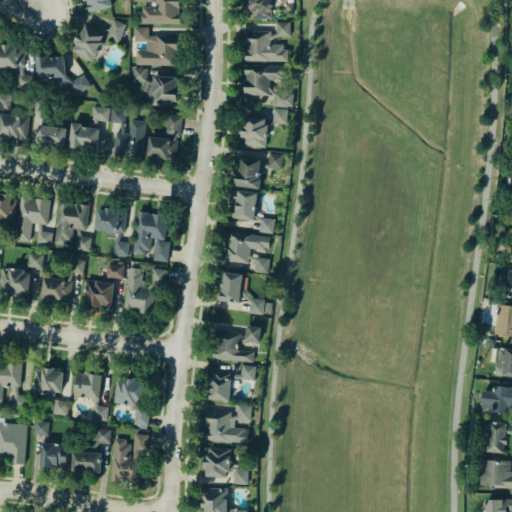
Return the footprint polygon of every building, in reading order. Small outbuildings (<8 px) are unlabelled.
[(84,0),(87,4),(88,11),(112,6),(110,0),(84,0)] [(139,23),(180,24),(180,0),(154,0),(155,6),(139,6),(139,23)] [(271,18),(270,0),(246,0),(247,18),(271,18)] [(120,41),(126,24),(113,19),(107,36),(120,41)] [(290,21),(276,21),(276,36),(291,36),(290,21)] [(93,62),(106,38),(84,26),(71,49),(93,62)] [(148,35),(148,27),(134,27),(134,42),(146,42),(146,49),(136,49),(136,65),(178,65),(178,35),(148,35)] [(286,61),(287,44),(271,43),(271,31),(246,30),(246,60),(286,61)] [(0,46),(0,73),(25,73),(24,45),(0,46)] [(36,56),(38,81),(46,81),(53,77),(54,85),(70,84),(76,95),(91,87),(85,74),(71,81),(65,69),(65,55),(36,56)] [(289,65),(245,65),(245,95),(274,95),(274,106),(294,106),(294,89),(270,89),(270,79),(288,79),(289,65)] [(133,82),(142,82),(142,91),(152,91),(152,80),(147,80),(147,68),(133,67),(133,82)] [(178,105),(179,76),(153,75),(152,104),(178,105)] [(29,116),(9,114),(10,94),(0,93),(0,107),(1,108),(0,117),(0,137),(27,139),(29,116)] [(109,107),(92,106),(91,119),(108,121),(109,107)] [(273,123),(287,124),(288,108),(273,108),(273,123)] [(124,124),(126,111),(112,109),(110,122),(124,124)] [(180,116),(167,115),(166,137),(149,136),(147,157),(178,159),(180,116)] [(266,147),(268,120),(244,119),(242,145),(266,147)] [(115,154),(143,155),(145,120),(130,120),(130,133),(115,132),(115,154)] [(68,146),(97,150),(100,127),(71,123),(68,146)] [(66,126),(38,125),(37,144),(65,145),(66,126)] [(282,168),(284,154),(269,152),(268,167),(282,168)] [(261,159),(238,158),(237,187),(260,188),(261,159)] [(236,218),(255,219),(257,192),(232,190),(232,197),(237,198),(236,218)] [(0,193),(0,221),(13,223),(16,196),(0,193)] [(30,241),(32,222),(48,224),(50,199),(20,196),(16,240),(30,241)] [(88,204),(59,201),(54,242),(74,244),(74,249),(90,251),(91,237),(85,236),(88,204)] [(125,210),(97,208),(96,230),(106,230),(106,238),(123,238),(125,210)] [(133,252),(152,254),(151,260),(167,261),(170,241),(164,241),(167,215),(138,211),(133,252)] [(275,219),(261,217),(259,231),(273,233),(275,219)] [(51,245),(52,232),(43,231),(43,224),(38,224),(36,244),(51,245)] [(271,237),(228,231),(224,260),(248,263),(250,247),(269,250),(271,237)] [(129,242),(115,240),(114,254),(128,255),(129,242)] [(30,293),(30,267),(42,267),(42,253),(28,253),(28,266),(0,267),(1,293),(30,293)] [(270,259),(256,257),(254,271),(269,273),(270,259)] [(83,273),(85,260),(72,258),(70,272),(83,273)] [(123,278),(123,264),(106,264),(106,278),(123,278)] [(125,311),(153,313),(155,287),(164,287),(166,269),(128,267),(125,311)] [(221,301),(241,302),(242,273),(223,272),(221,301)] [(41,299),(70,300),(71,278),(42,277),(41,299)] [(114,282),(86,280),(84,305),(112,307),(114,282)] [(263,314),(265,299),(250,298),(249,313),(263,314)] [(497,303),(511,304),(511,334),(494,332),(497,303)] [(245,341),(260,342),(262,327),(247,325),(245,341)] [(254,361),(254,351),(240,350),(241,331),(214,330),(212,359),(254,361)] [(491,346),(505,348),(506,347),(511,347),(511,375),(495,373),(496,363),(489,362),(491,346)] [(21,388),(22,364),(0,362),(0,401),(2,402),(3,387),(21,388)] [(241,379),(255,380),(256,365),(241,364),(241,379)] [(68,414),(68,397),(62,397),(64,369),(35,368),(34,399),(54,400),(53,414),(68,414)] [(231,400),(232,371),(204,370),(204,384),(209,384),(209,400),(231,400)] [(101,374),(76,372),(74,396),(94,397),(92,420),(107,420),(108,406),(99,405),(101,374)] [(115,379),(114,403),(134,404),(133,426),(148,427),(149,408),(142,408),(144,380),(115,379)] [(484,388),(495,390),(496,384),(510,386),(511,384),(511,406),(510,406),(509,413),(493,411),(493,406),(482,404),(484,388)] [(248,442),(248,428),(235,428),(236,420),(251,421),(252,405),(235,405),(235,411),(206,410),(205,440),(248,442)] [(487,450),(490,420),(507,422),(507,423),(511,423),(511,436),(508,436),(508,443),(505,443),(504,452),(487,450)] [(48,435),(48,422),(35,421),(34,434),(48,435)] [(0,457),(10,458),(10,463),(25,464),(26,423),(0,422),(0,457)] [(110,442),(111,429),(96,428),(96,442),(110,442)] [(114,438),(111,479),(139,481),(142,452),(147,452),(149,434),(134,433),(133,445),(126,444),(126,439),(114,438)] [(101,451),(101,441),(90,441),(90,451),(101,451)] [(67,467),(68,443),(41,442),(41,467),(67,467)] [(205,477),(229,477),(230,448),(206,448),(205,477)] [(102,452),(73,452),(72,471),(101,472),(102,452)] [(480,459),(510,460),(511,470),(511,487),(494,487),(494,484),(480,484),(480,459)] [(248,484),(248,467),(233,467),(233,484),(248,484)] [(228,511),(229,489),(204,489),(203,511),(228,511)] [(485,511),(486,498),(511,498),(511,511),(507,511),(485,511)]
